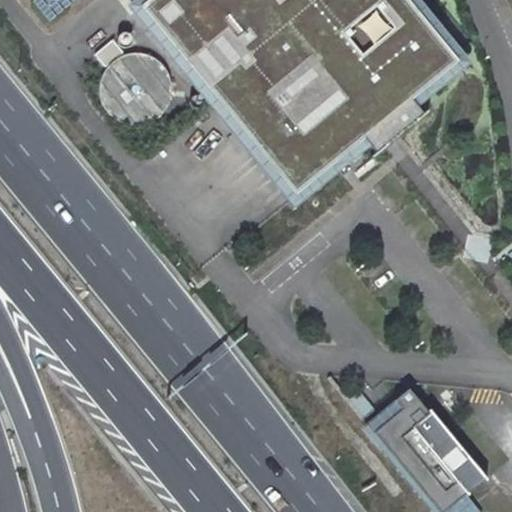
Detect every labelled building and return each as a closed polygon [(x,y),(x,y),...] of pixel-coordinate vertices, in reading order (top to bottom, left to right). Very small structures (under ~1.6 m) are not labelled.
[(28,0),(33,5),(37,9),(45,13),(52,14),(63,11),(68,9),(77,0),(28,0)] [(456,63),(404,0),(148,0),(139,8),(293,197),(359,143),(372,158),(422,117),(410,101),(456,63)] [(123,49),(128,47),(131,42),(128,36),(123,34),(118,36),(116,42),(118,47),(123,49)] [(111,41),(93,56),(104,68),(121,53),(111,41)] [(167,104),(169,97),(170,90),(169,83),(167,77),(163,70),(159,65),(154,61),(147,57),(141,55),(134,55),(127,55),(120,58),(114,61),(108,65),(104,71),(101,77),(99,84),(98,91),(99,98),(101,104),(104,111),(109,116),(114,121),(120,124),(127,126),(134,126),(141,126),(148,124),(154,120),(159,116),(164,110),(167,104)] [(386,407),(366,424),(438,511),(479,511),(465,495),(485,478),(429,411),(427,413),(408,389),(394,401),(401,410),(394,416),(386,407)]
